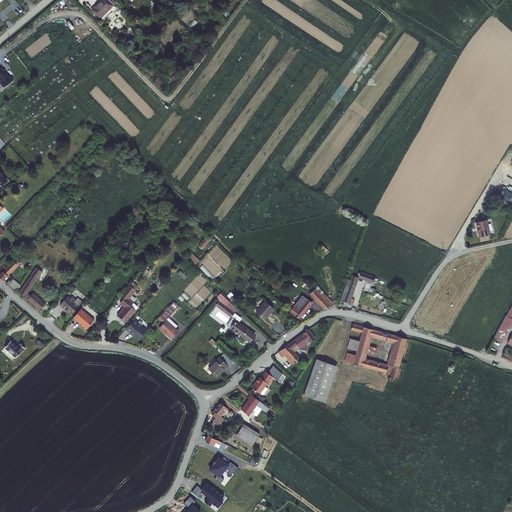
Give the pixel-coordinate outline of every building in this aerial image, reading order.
[(112,4),(107,0),(98,0),(91,9),(99,17),(112,4)] [(112,4),(99,17),(100,18),(110,9),(111,10),(114,6),(112,4)] [(0,83),(3,87),(12,80),(8,76),(6,77),(4,74),(5,74),(0,68),(0,83)] [(478,229),(478,237),(491,236),(489,220),(478,221),(479,229),(478,229)] [(204,249),(211,239),(206,235),(199,245),(204,249)] [(33,257),(29,255),(24,264),(28,266),(33,257)] [(13,259),(3,269),(7,273),(17,263),(13,259)] [(41,270),(35,266),(18,292),(24,295),(26,292),(41,270)] [(181,270),(178,273),(185,278),(188,275),(181,270)] [(357,277),(371,282),(373,276),(359,272),(357,277)] [(348,304),(352,306),(354,301),(349,299),(357,277),(351,275),(349,279),(347,278),(339,299),(348,302),(348,304)] [(17,286),(11,281),(9,282),(7,280),(3,284),(13,292),(17,286)] [(313,283),(311,285),(319,294),(321,292),(313,283)] [(307,291),(324,309),(329,304),(322,297),(319,294),(311,285),(307,289),(308,290),(307,291)] [(115,316),(122,323),(136,307),(131,303),(128,306),(125,304),(128,300),(127,298),(133,291),(127,286),(120,295),(123,297),(120,300),(117,303),(122,307),(115,316)] [(29,296),(26,292),(24,295),(37,311),(43,306),(32,293),(29,296)] [(218,301),(214,305),(228,318),(231,314),(224,307),(229,302),(219,293),(214,298),(218,301)] [(299,318),(310,301),(300,295),(289,312),(299,318)] [(324,295),(322,297),(329,304),(331,302),(324,295)] [(68,301),(64,298),(57,306),(68,316),(79,303),(74,299),(73,301),(70,299),(68,301)] [(224,307),(231,314),(236,310),(229,302),(224,307)] [(171,303),(157,319),(162,323),(157,328),(169,339),(176,331),(164,320),(176,307),(171,303)] [(255,313),(263,321),(267,317),(272,311),(265,303),(255,313)] [(511,304),(493,336),(499,339),(511,317),(511,304)] [(89,323),(76,311),(68,320),(77,327),(76,329),(81,333),(89,323)] [(511,317),(499,339),(502,340),(503,339),(511,324),(511,317)] [(253,333),(231,318),(228,324),(238,331),(237,333),(248,340),(253,333)] [(144,331),(131,321),(123,330),(128,335),(129,334),(131,336),(132,337),(136,341),(144,331)] [(363,327),(351,324),(349,330),(361,333),(363,327)] [(346,353),(344,361),(378,370),(377,374),(385,376),(387,365),(364,359),(369,336),(393,342),(388,364),(394,366),(391,378),(388,377),(387,380),(392,382),(393,379),(395,380),(405,339),(363,327),(361,333),(358,341),(356,349),(355,356),(346,353)] [(287,361),(291,365),(294,363),(293,361),(297,357),(293,352),(291,349),(293,348),(295,351),(299,348),(303,350),(306,346),(304,343),(307,341),(308,342),(314,338),(307,330),(277,352),(282,357),(283,356),(287,360),(287,361)] [(358,341),(350,339),(348,347),(356,349),(358,341)] [(11,342),(5,348),(16,358),(25,348),(20,344),(17,347),(11,342)] [(220,357),(229,365),(233,361),(224,353),(220,357)] [(229,365),(220,357),(216,361),(214,359),(211,362),(214,364),(209,369),(217,377),(224,368),(225,369),(229,365)] [(336,366),(319,360),(307,395),(325,401),(336,366)] [(258,376),(250,386),(258,392),(259,392),(261,394),(266,388),(263,386),(266,382),(268,383),(273,377),(265,371),(260,377),(258,376)] [(268,408),(250,394),(247,397),(249,398),(240,409),(248,414),(250,411),(255,415),(261,408),(266,412),(268,408)] [(210,414),(214,417),(217,420),(220,417),(226,410),(219,403),(210,414)] [(257,438),(243,425),(234,434),(249,447),(257,438)] [(226,444),(208,435),(205,441),(222,450),(226,444)] [(211,466),(207,471),(216,477),(213,481),(219,485),(221,482),(217,479),(224,469),(232,475),(236,469),(228,463),(226,466),(216,459),(213,463),(212,463),(211,465),(211,466)] [(223,497),(205,485),(201,491),(196,488),(191,495),(196,498),(201,492),(209,498),(204,504),(209,508),(212,504),(218,509),(222,503),(220,501),(223,497)]
